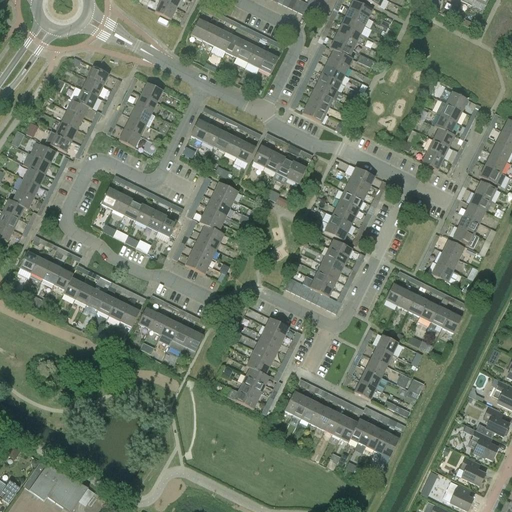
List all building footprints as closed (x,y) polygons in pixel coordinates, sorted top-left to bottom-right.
[(161,0),(160,2),(176,9),(177,10),(181,0),(161,0)] [(287,9),(291,0),(285,0),(282,6),(287,9)] [(292,11),(298,0),(297,0),(291,0),(287,9),(292,11)] [(292,11),(297,13),(303,3),(300,1),(298,0),(292,11)] [(307,18),(315,2),(311,0),(309,0),(307,5),(302,16),(307,18)] [(383,0),(382,0),(361,0),(379,9),(383,0)] [(461,0),(460,3),(471,8),(475,2),(474,2),(474,0),(461,0)] [(177,10),(176,9),(160,2),(155,13),(171,21),(177,10)] [(349,11),(368,20),(372,12),(353,2),(349,11)] [(307,5),(303,3),(297,13),(302,16),(307,5)] [(339,12),(341,6),(336,4),(333,9),(339,12)] [(432,4),(429,9),(429,10),(436,13),(438,7),(432,4)] [(443,10),(440,15),(446,18),(449,13),(443,10)] [(345,19),(364,28),(368,20),(349,11),(345,19)] [(335,20),(337,14),(332,12),(329,17),(335,20)] [(451,21),(457,24),(460,18),(453,15),(451,21)] [(159,19),(157,23),(166,27),(168,23),(159,18),(159,19)] [(341,26),(360,36),(364,28),(345,19),(341,26)] [(331,28),(334,22),(328,20),(326,25),(331,28)] [(471,24),(465,20),(462,26),(469,29),(471,24)] [(199,21),(191,37),(202,42),(210,26),(199,21)] [(213,48),(222,32),(210,26),(202,42),(213,48)] [(337,34),(356,44),(360,36),(341,26),(337,34)] [(327,36),(330,30),(324,27),(322,33),(327,36)] [(225,54),(233,37),(222,32),(213,48),(225,54)] [(333,42),(352,52),(356,44),(337,34),(333,42)] [(323,44),(326,38),(321,35),(318,41),(323,44)] [(236,59),(244,43),(233,37),(225,54),(236,59)] [(333,52),(348,59),(349,59),(352,52),(333,42),(329,50),(333,52)] [(248,65),(256,48),(244,43),(236,59),(248,65)] [(323,54),(325,48),(320,45),(317,51),(323,54)] [(259,70),(267,54),(256,48),(248,65),(259,70)] [(353,61),(349,59),(348,59),(333,52),(329,60),(348,69),(353,61)] [(319,61),(322,56),(316,53),(313,59),(319,61)] [(270,76),(279,60),(267,54),(259,70),(270,76)] [(355,62),(368,69),(371,62),(358,56),(355,62)] [(325,67),(345,77),(348,69),(329,60),(325,67)] [(315,69),(318,64),(312,61),(310,67),(315,69)] [(321,75),(341,85),(345,77),(325,67),(321,75)] [(87,80),(103,88),(109,76),(93,69),(87,80)] [(311,77),(314,72),(309,69),(306,75),(311,77)] [(317,83),(337,93),(341,85),(321,75),(317,83)] [(307,85),(310,80),(305,77),(302,83),(307,85)] [(82,92),(97,99),(103,88),(87,80),(82,92)] [(313,91),(333,101),(337,93),(317,83),(313,91)] [(141,96),(158,104),(163,92),(147,84),(141,96)] [(303,93),(306,87),(301,85),(298,91),(303,93)] [(56,86),(53,92),(58,94),(59,95),(62,89),(61,89),(56,86)] [(309,99),(329,109),(333,101),(313,91),(309,99)] [(76,103),(92,111),(97,99),(82,92),(76,103)] [(299,101),(302,95),(297,93),(294,99),(299,101)] [(467,101),(451,93),(445,105),(462,113),(467,101)] [(136,107),(152,116),(158,104),(141,96),(136,107)] [(305,107),(325,117),(329,109),(309,99),(305,107)] [(88,110),(92,111),(76,103),(73,101),(67,113),(83,120),(88,110)] [(295,109),(298,103),(293,101),(290,106),(295,109)] [(440,116),(456,124),(462,113),(445,105),(440,116)] [(149,128),(155,117),(152,116),(136,107),(130,119),(147,127),(146,127),(149,128)] [(301,115),(321,125),(325,117),(305,107),(301,115)] [(202,113),(210,116),(212,112),(204,108),(202,113)] [(62,124),(74,130),(77,132),(83,120),(67,113),(62,124)] [(434,127),(451,135),(456,124),(440,116),(434,127)] [(147,127),(130,119),(125,130),(141,138),(146,127),(147,127)] [(162,138),(169,123),(164,121),(157,136),(162,138)] [(202,143),(210,127),(198,121),(190,137),(202,143)] [(501,132),(511,137),(511,123),(507,121),(501,132)] [(26,135),(34,137),(38,126),(30,124),(26,135)] [(56,135),(72,143),(77,132),(74,130),(62,124),(56,135)] [(213,148),(221,132),(210,127),(202,143),(213,148)] [(455,137),(451,135),(434,127),(434,128),(438,130),(432,141),(449,149),(455,137)] [(110,138),(110,137),(114,130),(110,128),(106,136),(110,138)] [(135,150),(141,138),(125,130),(119,142),(135,150)] [(12,145),(19,148),(24,135),(17,132),(12,145)] [(50,147),(66,155),(72,143),(56,135),(50,132),(44,143),(51,146),(50,147)] [(225,154),(233,138),(221,132),(213,148),(225,154)] [(496,144),(511,151),(511,152),(511,151),(511,137),(501,132),(496,144)] [(264,139),(265,139),(272,143),(274,138),(266,135),(264,139)] [(236,159),(244,143),(233,138),(225,154),(236,159)] [(427,152),(443,160),(449,149),(432,141),(427,152)] [(244,143),(236,159),(248,165),(256,149),(244,143)] [(56,154),(40,146),(35,144),(30,156),(34,158),(51,166),(56,154)] [(490,155),(506,163),(511,152),(511,151),(496,144),(490,155)] [(287,150),(286,152),(293,156),(297,149),(289,146),(287,150)] [(264,169),(273,152),(261,147),(253,163),(264,169)] [(264,169),(275,174),(276,174),(284,158),(273,152),(264,169)] [(421,164),(438,172),(443,160),(427,152),(421,164)] [(485,166),(501,174),(506,163),(490,155),(485,166)] [(195,157),(192,163),(203,169),(204,168),(206,162),(195,157)] [(29,169),(45,177),(51,166),(34,158),(29,169)] [(275,174),(272,181),(284,186),(287,180),(295,164),(284,158),(276,174),(275,174)] [(476,162),(472,160),(466,172),(471,174),(476,162)] [(307,169),(295,164),(287,180),(298,186),(307,169)] [(501,174),(485,166),(479,178),(495,186),(501,174)] [(24,181),(40,188),(45,177),(29,169),(24,181)] [(374,178),(355,169),(351,177),(370,187),(374,178)] [(113,181),(120,185),(122,181),(115,177),(113,181)] [(347,185),(366,194),(370,187),(351,177),(347,185)] [(18,192),(34,200),(40,188),(24,181),(18,192)] [(496,190),(480,182),(475,194),(491,202),(496,190)] [(238,193),(219,184),(215,192),(234,202),(238,193)] [(343,193),(363,202),(366,194),(347,185),(343,193)] [(112,212),(120,196),(109,190),(101,206),(112,212)] [(24,210),(28,212),(34,200),(18,192),(13,203),(9,201),(9,202),(25,209),(24,210)] [(211,200),(230,210),(234,202),(215,192),(211,200)] [(340,201),(359,210),(363,202),(343,193),(340,201)] [(469,205),(485,213),(491,202),(475,194),(469,205)] [(123,217),(131,201),(120,196),(112,212),(123,217)] [(158,206),(162,208),(163,206),(165,207),(167,203),(160,199),(158,203),(159,204),(158,206)] [(207,208),(227,218),(230,210),(211,200),(207,208)] [(135,223),(142,206),(131,201),(123,217),(135,223)] [(359,210),(340,201),(336,209),(355,218),(359,210)] [(19,221),(24,210),(25,209),(9,202),(3,213),(19,221)] [(463,217),(479,225),(485,213),(469,205),(463,217)] [(146,228),(154,212),(142,206),(135,223),(146,228)] [(203,216),(223,225),(227,218),(207,208),(203,216)] [(332,217),(351,226),(355,218),(336,209),(332,217)] [(157,234),(165,218),(154,212),(146,228),(157,234)] [(0,219),(0,225),(13,232),(19,221),(3,213),(0,219)] [(199,225),(205,227),(219,233),(223,225),(203,216),(199,225)] [(365,217),(364,216),(361,222),(363,222),(368,225),(370,219),(365,217)] [(328,224),(347,234),(351,226),(332,217),(328,224)] [(458,228),(474,236),(479,225),(463,217),(458,228)] [(169,239),(177,223),(165,218),(157,234),(169,239)] [(324,233),(343,242),(347,234),(328,224),(324,233)] [(0,240),(8,244),(13,232),(0,225),(0,240)] [(135,248),(138,241),(105,225),(102,232),(135,248)] [(443,236),(447,228),(443,226),(439,234),(443,236)] [(224,235),(219,233),(205,227),(201,235),(220,244),(224,235)] [(452,240),(468,248),(474,236),(458,228),(452,240)] [(197,243),(216,252),(220,244),(201,235),(197,243)] [(189,239),(189,238),(184,236),(181,242),(186,244),(189,239)] [(139,240),(135,249),(147,254),(151,245),(139,240)] [(356,249),(359,243),(354,240),(351,247),(356,249)] [(352,250),(333,241),(329,249),(348,258),(352,250)] [(442,253),(458,261),(464,249),(448,241),(442,253)] [(193,251),(212,260),(216,252),(197,243),(193,251)] [(325,257),(344,267),(348,258),(329,249),(325,257)] [(189,258),(208,268),(212,260),(193,251),(189,258)] [(31,275),(39,259),(27,253),(20,269),(31,275)] [(437,264),(453,272),(458,261),(442,253),(437,264)] [(321,265),(340,275),(344,267),(325,257),(321,265)] [(208,268),(189,258),(185,267),(204,276),(208,268)] [(43,281),(50,265),(39,259),(31,275),(43,281)] [(422,272),(426,264),(422,262),(418,270),(422,272)] [(453,287),(459,276),(452,272),(453,272),(437,264),(431,276),(453,287)] [(54,286),(62,270),(50,265),(43,281),(54,286)] [(340,275),(321,265),(317,273),(336,282),(340,275)] [(65,292),(73,276),(62,270),(54,286),(65,292)] [(332,290),(336,282),(317,273),(313,281),(332,290)] [(73,276),(65,292),(63,295),(75,301),(83,285),(72,279),(74,276),(73,276)] [(290,280),(285,290),(290,293),(295,282),(290,280)] [(328,298),(331,293),(332,290),(313,281),(309,289),(310,289),(315,292),(320,295),(326,297),(328,298)] [(295,295),(300,284),(295,282),(290,293),(295,295)] [(300,284),(295,295),(300,298),(305,287),(300,284)] [(86,306),(94,290),(83,285),(75,301),(86,306)] [(396,307),(404,291),(393,285),(385,301),(396,307)] [(300,298),(305,300),(310,289),(309,289),(305,287),(300,298)] [(305,300),(310,303),(315,292),(310,289),(305,300)] [(339,297),(344,299),(348,291),(343,289),(339,297)] [(97,312),(105,296),(94,290),(86,306),(97,312)] [(408,312),(416,296),(404,291),(396,307),(408,312)] [(310,303),(315,305),(320,295),(315,292),(310,303)] [(315,305),(320,308),(326,297),(320,295),(315,305)] [(109,317),(117,301),(105,296),(97,312),(109,317)] [(419,318),(427,302),(416,296),(408,312),(419,318)] [(150,301),(158,305),(160,301),(152,297),(150,301)] [(325,310),(326,310),(331,300),(328,298),(326,297),(320,308),(325,310)] [(336,315),(344,299),(339,297),(336,302),(330,313),(336,315)] [(331,300),(326,310),(325,310),(330,313),(336,302),(331,300)] [(120,323),(128,307),(117,301),(109,317),(120,323)] [(427,302),(419,318),(430,324),(438,308),(427,302)] [(132,329),(140,312),(128,307),(120,323),(132,329)] [(429,334),(434,332),(436,327),(441,329),(449,313),(438,308),(430,324),(431,324),(426,332),(429,334)] [(146,309),(138,325),(150,331),(158,315),(146,309)] [(453,335),(461,319),(449,313),(441,329),(453,335)] [(158,315),(150,331),(161,336),(169,320),(158,315)] [(289,329),(269,319),(265,328),(285,337),(289,329)] [(161,336),(172,342),(180,325),(169,320),(161,336)] [(172,342),(169,348),(180,353),(191,331),(180,325),(172,342)] [(261,336),(281,345),(285,337),(265,328),(261,336)] [(192,359),(203,337),(191,331),(180,353),(192,359)] [(257,344),(277,353),(281,345),(261,336),(257,344)] [(398,345),(382,337),(376,348),(392,356),(398,345)] [(409,338),(407,344),(425,350),(427,343),(409,338)] [(253,352),(254,352),(273,361),(277,353),(257,344),(253,352)] [(370,359),(387,367),(392,356),(376,348),(370,359)] [(249,360),(269,369),(273,361),(254,352),(253,352),(249,360)] [(365,371),(381,379),(387,367),(370,359),(365,371)] [(269,369),(249,360),(245,368),(249,370),(264,377),(265,376),(269,369)] [(246,377),(265,387),(269,378),(265,376),(264,377),(249,370),(246,377)] [(359,382),(376,390),(381,379),(365,371),(359,382)] [(406,377),(402,375),(400,381),(407,385),(410,379),(406,377)] [(242,385),(261,395),(265,387),(246,377),(242,385)] [(306,390),(308,384),(302,382),(300,387),(306,390)] [(354,394),(370,402),(376,390),(359,382),(354,394)] [(497,405),(511,412),(511,395),(511,392),(511,388),(499,383),(492,398),(499,402),(497,405)] [(238,393),(257,402),(261,395),(242,385),(238,393)] [(316,388),(310,386),(308,391),(313,394),(316,388)] [(468,397),(475,401),(481,404),(484,400),(476,396),(474,392),(475,390),(472,388),(471,390),(468,397)] [(407,396),(415,400),(418,396),(409,392),(407,396)] [(257,402),(238,393),(234,401),(253,411),(257,402)] [(293,393),(284,413),(292,417),(302,397),(293,393)] [(300,420),(310,401),(302,397),(292,417),(300,420)] [(386,407),(395,411),(395,410),(399,402),(392,398),(391,397),(387,404),(386,407)] [(308,424),(318,405),(310,401),(300,420),(308,424)] [(345,409),(347,404),(342,401),(339,406),(345,409)] [(316,428),(325,409),(318,405),(308,424),(316,428)] [(266,417),(269,411),(264,408),(261,414),(266,417)] [(324,432),(333,412),(325,409),(316,428),(324,432)] [(486,430),(503,439),(509,426),(497,420),(500,415),(489,410),(483,421),(489,423),(486,430)] [(332,436),(341,416),(333,412),(324,432),(332,436)] [(381,416),(375,413),(373,418),(378,421),(381,416)] [(340,440),(349,420),(341,416),(332,436),(340,440)] [(349,420),(340,440),(348,444),(350,440),(349,440),(357,424),(349,420)] [(358,444),(358,443),(367,424),(359,420),(357,424),(349,440),(350,440),(358,444)] [(365,447),(366,447),(375,428),(367,424),(358,443),(358,444),(365,447)] [(405,428),(399,425),(397,430),(403,433),(405,428)] [(373,451),(383,432),(375,428),(366,447),(365,447),(373,451)] [(381,455),(391,436),(383,432),(373,451),(381,455)] [(492,462),(498,450),(487,445),(490,439),(476,432),(468,447),(475,450),(473,455),(484,460),(485,459),(492,462)] [(391,436),(381,455),(389,459),(399,440),(391,436)] [(13,462),(19,454),(13,450),(7,458),(13,462)] [(337,465),(342,467),(345,461),(340,459),(337,465)] [(461,479),(479,488),(485,476),(474,470),(477,465),(465,459),(460,470),(464,472),(461,479)] [(46,499),(64,511),(72,511),(87,491),(46,467),(45,468),(39,464),(23,488),(43,503),(46,499)] [(355,467),(348,464),(345,469),(353,473),(355,467)] [(0,481),(0,498),(8,505),(20,489),(9,482),(6,486),(0,481)] [(464,511),(467,511),(473,501),(468,499),(470,493),(451,484),(445,494),(453,498),(450,505),(464,511)]
